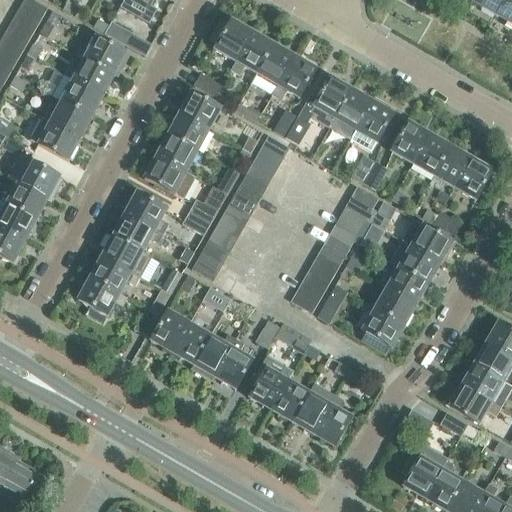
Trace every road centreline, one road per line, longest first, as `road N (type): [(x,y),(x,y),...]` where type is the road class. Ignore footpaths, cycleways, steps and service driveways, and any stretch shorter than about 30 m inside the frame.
road 1 (residential): [(4,361),(203,0)]
road 2 (residential): [(333,511),(511,216)]
road 3 (residential): [(334,20),(511,123)]
road 4 (tertiary): [(266,511),(121,429)]
road 5 (tertiary): [(121,429),(4,361)]
